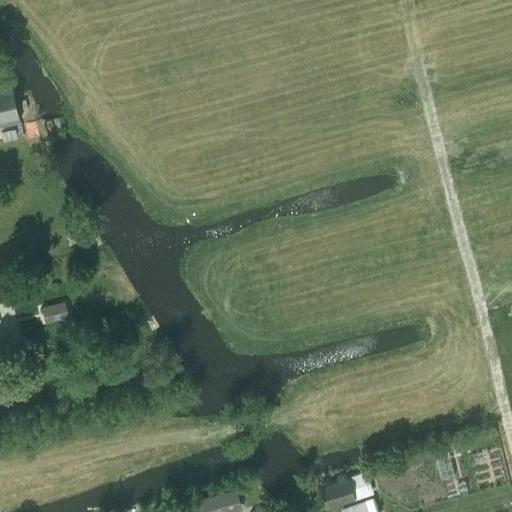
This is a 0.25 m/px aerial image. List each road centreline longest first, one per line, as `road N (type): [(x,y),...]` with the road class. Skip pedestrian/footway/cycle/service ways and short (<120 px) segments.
road 1 (track): [(0,476),(231,430),(446,371),(495,374),(511,436)]
road 2 (track): [(283,4),(410,40),(495,374)]
